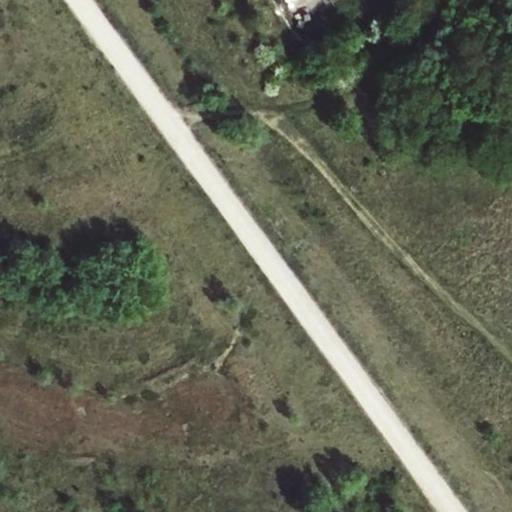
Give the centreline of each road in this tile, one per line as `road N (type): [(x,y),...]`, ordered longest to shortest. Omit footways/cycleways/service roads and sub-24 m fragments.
road 1 (track): [(449,511),(75,0)]
road 2 (track): [(352,85),(444,0)]
